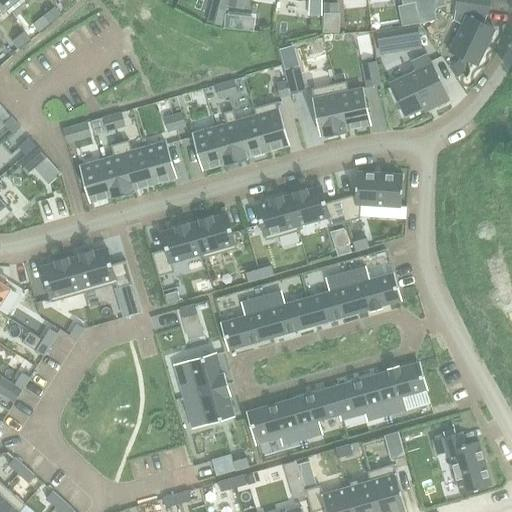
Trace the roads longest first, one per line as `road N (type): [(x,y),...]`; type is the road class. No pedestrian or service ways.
road 1 (residential): [(428,140),(0,249)]
road 2 (residential): [(427,329),(406,315),(246,362),(236,377),(253,397),(425,344)]
road 3 (residential): [(452,322),(425,267),(421,239),(428,140)]
road 4 (residential): [(511,443),(452,322)]
road 5 (residential): [(511,49),(485,92),(428,140)]
